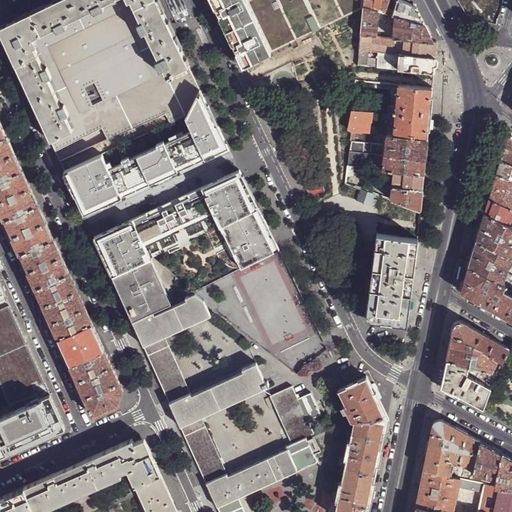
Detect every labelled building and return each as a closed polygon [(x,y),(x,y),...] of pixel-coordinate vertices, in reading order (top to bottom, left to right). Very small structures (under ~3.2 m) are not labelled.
[(0,30),(30,96),(56,152),(103,129),(109,141),(167,115),(171,124),(186,118),(186,119),(200,90),(196,81),(171,29),(157,0),(57,0),(28,14),(0,27),(0,30)] [(218,8),(217,6),(214,0),(211,0),(216,9),(220,18),(233,45),(237,53),(237,54),(244,67),(246,66),(239,52),(235,44),(228,28),(222,17),(218,8)] [(214,0),(217,6),(218,8),(222,17),(228,28),(235,44),(239,52),(246,66),(271,54),(245,0),(214,0)] [(379,12),(392,16),(425,25),(421,17),(416,8),(399,0),(363,0),(363,8),(379,12)] [(503,18),(502,0),(446,0),(446,5),(468,4),(469,20),(503,18)] [(376,37),(379,12),(363,8),(362,11),(360,36),(376,37)] [(306,20),(313,34),(320,31),(314,16),(306,20)] [(425,25),(392,16),(391,19),(395,19),(393,39),(433,42),(428,30),(425,25)] [(437,42),(433,42),(393,39),(376,37),(360,36),(359,50),(368,51),(378,52),(436,58),(437,49),(437,42)] [(367,67),(368,51),(359,50),(358,66),(367,67)] [(436,58),(378,52),(377,68),(385,68),(390,69),(434,73),(435,64),(436,58)] [(395,93),(394,106),(388,105),(387,113),(393,113),(392,127),(395,128),(394,136),(428,140),(429,131),(431,110),(432,97),(433,88),(401,85),(399,85),(398,93),(395,93)] [(230,147),(200,90),(186,119),(191,129),(114,164),(109,153),(66,172),(84,214),(230,147)] [(348,130),(352,133),(362,133),(370,134),(371,130),(372,123),(363,122),(365,112),(354,111),(354,112),(352,112),(348,130)] [(372,123),(373,112),(365,112),(363,122),(372,123)] [(0,160),(15,154),(0,121),(0,160)] [(500,140),(506,142),(509,132),(503,130),(500,140)] [(504,147),(501,159),(511,164),(511,132),(509,131),(509,132),(506,142),(504,147)] [(427,149),(428,140),(394,136),(387,135),(387,145),(351,142),(349,152),(386,155),(426,159),(427,149)] [(386,155),(349,152),(348,167),(357,167),(394,171),(424,174),(425,166),(426,159),(386,155)] [(0,202),(31,188),(15,154),(0,160),(0,202)] [(511,164),(501,159),(499,164),(497,173),(511,180),(511,164)] [(95,237),(113,276),(153,258),(221,227),(241,269),(280,250),(241,170),(95,237)] [(424,182),(424,174),(394,171),(393,186),(423,189),(424,182)] [(493,187),(489,198),(511,208),(511,180),(497,173),(493,187)] [(422,198),(423,189),(393,186),(391,200),(391,201),(421,211),(422,198)] [(0,211),(0,212),(4,221),(38,205),(31,188),(0,202),(0,211)] [(375,209),(380,196),(360,188),(355,201),(375,209)] [(487,204),(485,213),(509,225),(511,219),(511,208),(489,198),(487,204)] [(8,229),(12,238),(46,222),(38,205),(4,221),(8,229)] [(480,229),(477,240),(508,256),(511,248),(511,226),(509,225),(485,213),(480,229)] [(16,247),(20,255),(54,239),(46,222),(12,238),(16,247)] [(377,234),(371,281),(367,317),(406,322),(408,322),(413,281),(418,239),(377,234)] [(24,264),(28,272),(62,256),(54,239),(20,255),(24,264)] [(472,256),(469,267),(500,283),(505,272),(511,258),(508,256),(477,240),(472,256)] [(62,256),(28,272),(32,283),(36,289),(70,274),(62,256)] [(153,258),(113,276),(124,300),(129,312),(134,321),(154,312),(174,303),(173,302),(153,258)] [(462,292),(494,310),(502,292),(505,286),(500,283),(469,267),(466,277),(461,291),(462,292)] [(511,275),(505,272),(500,283),(505,286),(511,289),(511,286),(511,275)] [(40,299),(43,306),(77,291),(73,281),(70,274),(36,289),(40,299)] [(0,294),(4,293),(0,283),(0,456),(66,428),(50,394),(12,412),(0,416),(0,294)] [(48,316),(51,324),(85,308),(81,299),(77,291),(43,306),(48,316)] [(502,292),(494,310),(511,321),(511,297),(511,295),(508,293),(507,294),(502,292)] [(50,394),(4,293),(0,294),(0,384),(12,412),(50,394)] [(163,350),(159,340),(165,337),(212,316),(205,301),(196,293),(191,296),(192,298),(155,315),(154,312),(134,321),(133,322),(139,335),(144,347),(145,346),(149,356),(163,350)] [(55,333),(58,338),(92,323),(85,308),(51,324),(55,333)] [(502,362),(509,349),(463,322),(460,321),(457,321),(454,322),(453,326),(449,346),(446,359),(469,366),(481,369),(490,371),(491,371),(497,361),(502,362)] [(58,338),(71,366),(105,351),(94,327),(92,323),(58,338)] [(149,356),(170,402),(191,393),(165,337),(159,340),(163,350),(149,356)] [(76,379),(78,381),(112,366),(105,351),(71,366),(72,369),(76,379)] [(448,389),(484,409),(491,388),(478,380),(467,374),(469,366),(446,359),(444,368),(443,378),(444,378),(446,378),(445,383),(450,386),(448,389)] [(200,430),(196,420),(202,417),(268,387),(257,363),(243,369),(244,372),(192,395),(191,393),(170,402),(181,427),(186,436),(200,430)] [(112,366),(78,381),(85,398),(119,382),(112,366)] [(481,369),(469,366),(467,374),(478,380),(481,369)] [(478,380),(491,388),(496,373),(491,371),(488,376),(487,376),(490,371),(481,369),(478,380)] [(350,421),(354,422),(352,433),(383,440),(385,426),(387,418),(366,376),(338,390),(345,405),(343,406),(350,421)] [(123,391),(119,382),(85,398),(93,416),(108,409),(118,405),(123,391)] [(307,437),(314,434),(308,421),(321,415),(311,393),(298,399),(292,386),(270,396),(292,444),(307,437)] [(228,473),(202,417),(196,420),(200,430),(186,436),(197,462),(212,456),(221,476),(228,473)] [(462,465),(463,463),(475,465),(480,441),(440,419),(439,419),(436,420),(434,422),(424,470),(448,475),(451,463),(454,464),(451,476),(472,481),(474,468),(462,465)] [(352,433),(350,441),(347,441),(343,459),(346,460),(344,467),(376,474),(379,457),(383,440),(352,433)] [(197,462),(208,485),(218,508),(218,507),(220,511),(245,511),(239,498),(319,462),(307,437),(292,444),(286,447),(287,449),(229,476),(228,473),(221,476),(212,456),(197,462)] [(178,511),(173,501),(157,465),(144,438),(134,443),(133,439),(103,452),(31,484),(0,497),(0,502),(2,507),(0,507),(0,511),(178,511)] [(472,481),(484,483),(486,484),(487,481),(484,480),(484,476),(496,479),(502,453),(480,441),(475,465),(474,468),(472,481)] [(496,479),(495,485),(499,486),(511,488),(511,458),(502,453),(496,479)] [(367,511),(370,499),(376,474),(344,467),(342,482),(339,482),(334,501),(337,502),(335,511),(367,511)] [(420,490),(416,507),(440,511),(452,511),(458,487),(482,492),(484,483),(472,481),(451,476),(448,475),(424,470),(420,490)] [(482,492),(477,511),(493,511),(499,486),(495,485),(486,484),(484,483),(482,492)] [(511,511),(511,488),(499,486),(493,511),(511,511)]
